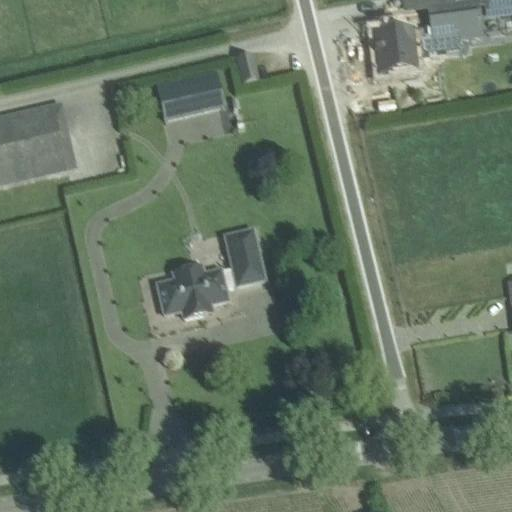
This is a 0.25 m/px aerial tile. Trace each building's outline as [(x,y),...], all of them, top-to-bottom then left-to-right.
[(431,31),(413,33),(416,46),(421,45),(459,40),(460,45),(484,42),(480,13),(479,7),(479,5),(466,7),(428,12),(431,31)] [(416,46),(413,33),(412,31),(393,36),(374,41),(378,57),(382,56),(389,81),(400,77),(400,78),(405,77),(405,76),(428,70),(421,45),(416,46)] [(242,88),(258,85),(252,59),(237,62),(242,88)] [(164,126),(224,112),(216,77),(156,91),(164,126)] [(0,189),(75,172),(61,110),(0,124),(0,189)] [(202,271),(182,276),(172,278),(173,286),(158,290),(165,320),(183,316),(184,324),(205,319),(211,318),(213,318),(212,316),(211,310),(228,306),(225,294),(265,285),(253,235),(226,242),(233,273),(204,279),(202,271)]
